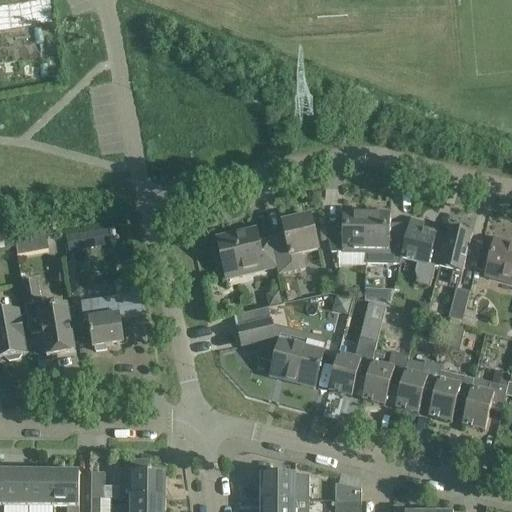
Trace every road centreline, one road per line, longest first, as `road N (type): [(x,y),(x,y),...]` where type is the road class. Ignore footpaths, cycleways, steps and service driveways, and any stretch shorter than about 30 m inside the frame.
road 1 (residential): [(511,187),(393,159),(333,158),(146,201)]
road 2 (residential): [(198,426),(249,430),(511,497)]
road 3 (residential): [(198,426),(146,201)]
road 4 (residential): [(198,426),(0,419)]
road 5 (residential): [(146,201),(109,30)]
